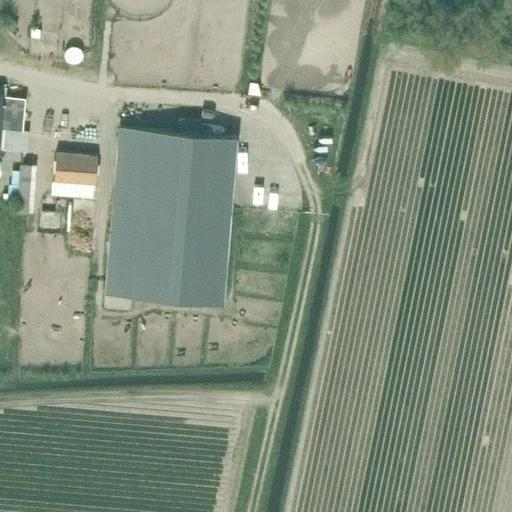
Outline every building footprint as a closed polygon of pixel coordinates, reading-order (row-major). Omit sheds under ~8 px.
[(80,35),(69,45),(79,56),(90,47),(80,35)] [(0,103),(0,97),(1,87),(0,86),(0,145),(19,148),(22,120),(2,118),(3,103),(0,103)] [(197,131),(199,119),(178,118),(177,130),(119,125),(105,291),(222,301),(236,135),(197,131)] [(94,196),(97,154),(56,150),(52,192),(94,196)] [(27,212),(30,163),(20,162),(17,211),(27,212)]
